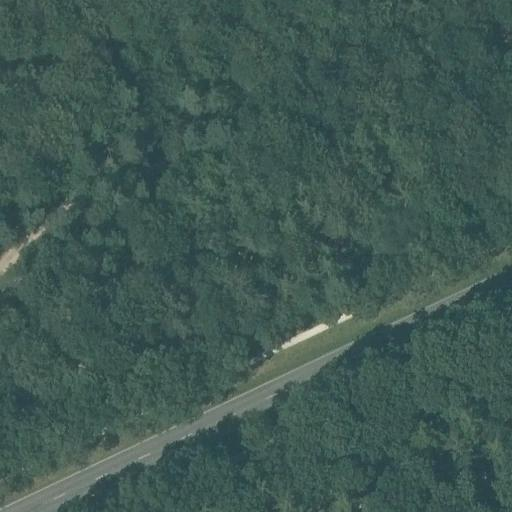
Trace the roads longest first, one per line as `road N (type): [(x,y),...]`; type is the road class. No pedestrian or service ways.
road 1 (track): [(0,278),(77,195),(106,178),(143,167),(244,162),(284,148),(490,0)]
road 2 (secondary): [(26,511),(511,282)]
